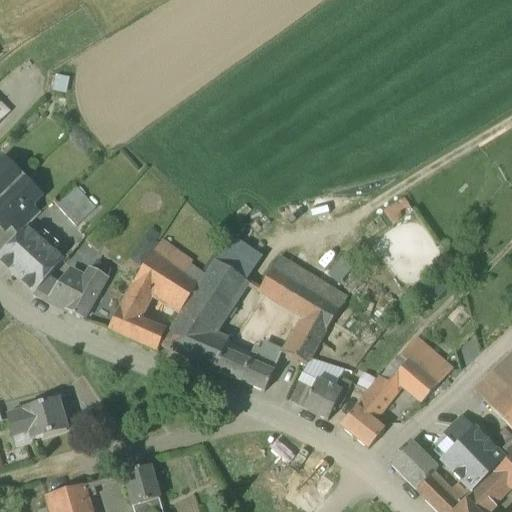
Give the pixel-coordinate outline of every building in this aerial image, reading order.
[(0,128),(8,120),(0,112),(0,128)] [(0,204),(22,183),(6,168),(1,168),(0,168),(0,204)] [(22,183),(0,204),(0,231),(3,235),(6,235),(11,231),(31,211),(37,205),(37,199),(22,183)] [(96,215),(76,193),(56,211),(76,233),(96,215)] [(403,205),(384,218),(393,231),(412,218),(403,205)] [(31,211),(11,231),(19,240),(24,234),(39,219),(31,211)] [(62,268),(24,234),(19,240),(0,259),(0,268),(33,300),(49,282),(62,268)] [(355,249),(349,257),(357,263),(363,255),(355,249)] [(183,268),(158,251),(144,272),(133,291),(151,302),(180,320),(199,292),(177,277),(183,268)] [(137,279),(105,260),(97,269),(110,276),(131,290),(137,279)] [(346,305),(278,264),(258,297),(304,325),(325,337),(346,305)] [(167,340),(160,352),(198,369),(210,341),(245,288),(215,268),(205,283),(199,292),(180,320),(170,337),(167,340)] [(205,283),(183,268),(177,277),(199,292),(205,283)] [(110,276),(97,269),(91,277),(105,286),(110,276)] [(85,284),(70,276),(61,289),(49,282),(33,300),(82,326),(101,292),(105,286),(91,277),(85,284)] [(131,290),(110,276),(105,286),(101,292),(123,306),(131,290)] [(133,291),(108,336),(128,345),(138,327),(151,302),(133,291)] [(325,337),(304,325),(293,344),(315,356),(325,337)] [(163,338),(138,327),(128,345),(157,357),(164,339),(163,338)] [(247,367),(223,356),(226,349),(210,341),(198,369),(264,397),(281,359),(265,352),(262,360),(252,356),(247,367)] [(315,356),(293,344),(285,359),(307,370),(315,356)] [(418,349),(403,365),(406,368),(392,385),(399,391),(421,410),(452,377),(418,349)] [(511,361),(474,397),(511,436),(511,361)] [(398,362),(378,383),(380,385),(388,391),(392,385),(406,368),(403,365),(398,362)] [(334,394),(316,385),(312,394),(302,414),(327,427),(334,412),(339,415),(351,389),(340,383),(334,394)] [(380,385),(356,414),(355,414),(340,432),(368,455),(383,436),(372,428),(399,391),(392,385),(388,391),(380,385)] [(299,387),(288,407),(302,414),(312,394),(299,387)] [(58,404),(23,414),(24,419),(8,424),(8,425),(10,433),(13,441),(29,436),(31,444),(66,434),(58,404)] [(502,466),(461,423),(443,441),(456,454),(443,468),(467,493),(471,497),(502,466)] [(437,475),(409,448),(388,469),(425,506),(439,492),(429,482),(437,475)] [(511,459),(495,476),(495,477),(510,492),(511,494),(511,459)] [(161,511),(149,471),(123,478),(132,511),(161,511)] [(510,492),(495,477),(488,484),(502,500),(510,492)] [(488,484),(459,511),(489,511),(502,500),(488,484)] [(90,511),(84,489),(46,500),(49,511),(90,511)] [(463,496),(457,490),(447,500),(458,511),(467,501),(463,496)] [(447,500),(439,492),(425,506),(431,511),(456,511),(458,511),(447,500)]
